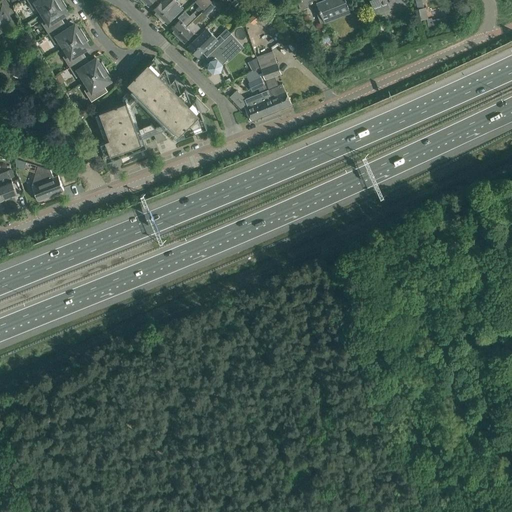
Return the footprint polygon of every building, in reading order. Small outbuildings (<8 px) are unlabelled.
[(0,1),(2,5),(0,5),(0,33),(14,24),(8,15),(13,12),(5,0),(1,0),(0,1)] [(27,0),(34,9),(38,6),(42,13),(63,0),(62,0),(27,0)] [(42,22),(49,33),(61,25),(58,19),(68,13),(64,7),(66,6),(63,0),(42,13),(47,20),(42,22)] [(162,0),(162,1),(152,10),(160,17),(173,4),(177,0),(176,0),(162,0)] [(177,0),(173,4),(160,17),(166,24),(182,8),(177,3),(178,2),(177,0)] [(204,10),(204,9),(212,2),(209,0),(196,0),(195,1),(204,10)] [(218,0),(215,4),(221,10),(225,6),(218,0)] [(317,0),(297,0),(301,10),(317,4),(323,19),(349,9),(345,0),(322,0),(318,2),(317,0)] [(415,0),(418,9),(424,8),(422,0),(415,0)] [(467,0),(461,0),(465,12),(471,10),(467,0)] [(177,35),(184,42),(193,33),(199,28),(196,24),(199,21),(200,22),(204,19),(207,16),(206,15),(214,7),(215,6),(211,3),(204,9),(204,10),(200,13),(196,17),(190,22),(177,35)] [(416,9),(418,21),(428,19),(425,8),(416,9)] [(256,12),(249,18),(254,24),(261,17),(256,12)] [(193,14),(183,23),(179,19),(170,28),(177,35),(190,22),(196,17),(193,14)] [(80,28),(78,29),(75,24),(65,30),(61,25),(49,33),(55,43),(60,40),(64,47),(84,35),(80,28)] [(198,35),(188,46),(198,56),(205,48),(210,53),(224,40),(219,35),(217,37),(207,26),(198,35)] [(64,56),(70,66),(83,58),(79,53),(89,46),(86,41),(88,40),(84,35),(64,47),(68,53),(64,56)] [(222,64),(235,52),(230,46),(236,41),(229,35),(207,56),(211,61),(206,65),(214,72),(220,71),(222,64)] [(266,78),(282,72),(274,50),(258,56),(266,78)] [(81,74),(85,80),(105,68),(102,62),(100,63),(96,58),(86,64),(83,58),(70,66),(76,77),(81,74)] [(123,103),(95,114),(105,140),(100,142),(107,161),(147,146),(147,145),(151,155),(166,149),(177,138),(177,139),(207,127),(208,127),(202,111),(203,111),(201,105),(152,58),(124,87),(128,91),(121,97),(123,103)] [(260,66),(258,61),(256,59),(251,62),(250,65),(252,70),(260,66)] [(107,75),(109,73),(105,68),(85,80),(89,87),(85,90),(92,101),(104,93),(100,87),(111,80),(107,75)] [(61,74),(57,76),(61,83),(65,80),(61,74)] [(249,82),(248,82),(252,90),(258,88),(264,85),(260,77),(249,82)] [(283,83),(267,89),(276,110),(292,104),(283,83)] [(247,106),(245,107),(251,120),(276,110),(267,89),(265,84),(264,85),(258,88),(260,92),(253,95),(244,99),(247,106)] [(234,101),(241,95),(237,90),(230,95),(234,101)] [(50,169),(38,165),(37,167),(35,166),(34,171),(36,172),(31,184),(38,200),(64,190),(58,175),(53,177),(50,169)] [(0,172),(0,188),(4,199),(17,194),(11,177),(8,170),(2,172),(0,172)]
